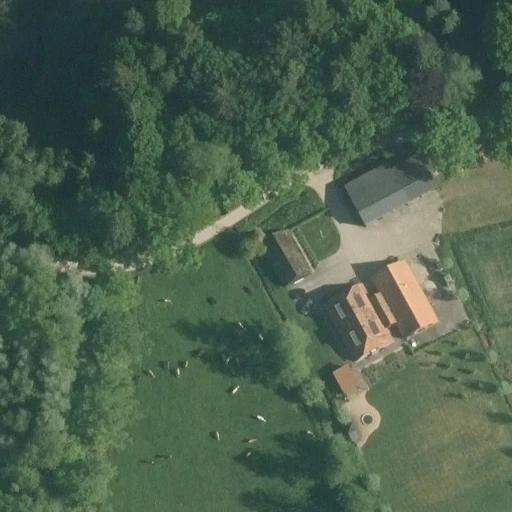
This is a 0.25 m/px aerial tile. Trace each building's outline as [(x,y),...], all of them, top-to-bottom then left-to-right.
[(369,242),(407,221),(402,212),(364,233),(369,242)] [(286,233),(262,246),(285,289),(310,275),(286,233)] [(362,288),(325,308),(355,363),(392,342),(386,331),(396,326),(404,341),(437,323),(405,264),(372,282),(380,297),(370,302),(362,288)] [(425,443),(410,448),(414,460),(462,443),(455,422),(422,434),(425,443)] [(457,501),(499,482),(488,456),(445,476),(457,501)]
